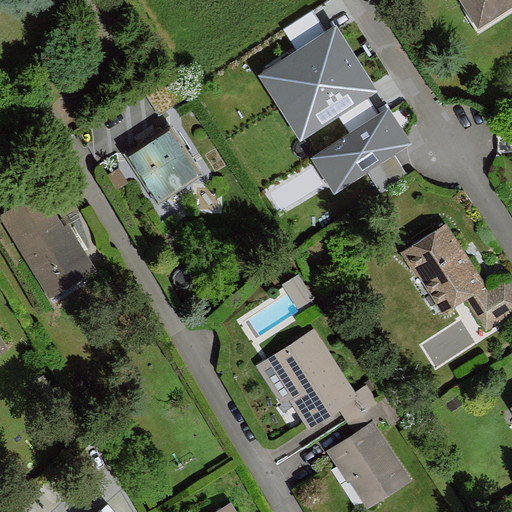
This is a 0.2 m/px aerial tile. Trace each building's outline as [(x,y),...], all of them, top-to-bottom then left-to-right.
[(511,0),(463,0),(479,24),(511,3),(511,0)] [(329,29),(320,11),(292,25),(301,43),(329,29)] [(372,91),(333,30),(260,76),(300,137),(336,114),(365,95),(372,91)] [(378,115),(365,95),(336,114),(349,134),(378,115)] [(349,134),(312,157),(334,191),(406,144),(385,111),(378,115),(349,134)] [(172,128),(131,154),(161,200),(202,173),(172,128)] [(48,185),(3,211),(51,293),(96,267),(48,185)] [(445,223),(403,251),(444,313),(464,299),(485,331),(511,312),(511,291),(505,280),(490,290),(445,223)] [(314,327),(255,365),(280,405),(289,399),(307,428),(338,408),(355,433),(330,449),(367,507),(411,479),(314,327)] [(238,511),(232,501),(212,511),(238,511)]
